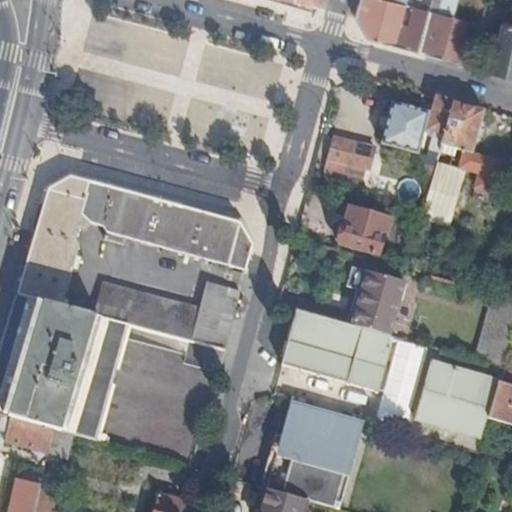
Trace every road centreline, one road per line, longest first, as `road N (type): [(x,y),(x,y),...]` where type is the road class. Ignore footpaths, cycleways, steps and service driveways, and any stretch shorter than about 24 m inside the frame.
road 1 (residential): [(200,511),(286,188)]
road 2 (residential): [(286,188),(21,120)]
road 3 (tertiary): [(326,45),(511,101)]
road 4 (tertiary): [(157,0),(326,45)]
road 5 (residential): [(286,188),(326,45)]
road 6 (secondary): [(21,120),(42,0)]
